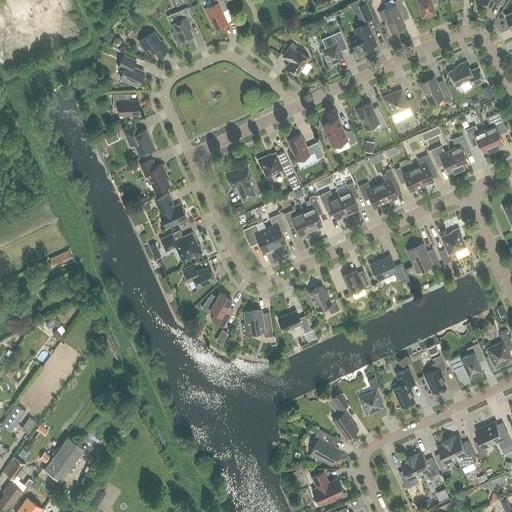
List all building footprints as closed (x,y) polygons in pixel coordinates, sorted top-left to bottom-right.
[(0,28),(0,34),(11,62),(85,34),(78,18),(73,20),(70,13),(78,11),(73,0),(34,0),(38,11),(18,19),(11,2),(0,6),(0,18),(3,27),(0,28)] [(205,8),(214,28),(226,22),(219,7),(225,4),(223,0),(215,0),(217,2),(205,8)] [(373,18),(364,0),(356,0),(349,3),(352,10),(358,7),(365,21),(373,18)] [(386,19),(391,32),(405,26),(403,21),(409,18),(401,0),(397,0),(393,2),(395,5),(378,12),(382,21),(386,19)] [(435,12),(431,1),(433,0),(416,0),(422,16),(435,12)] [(155,20),(161,15),(154,6),(148,10),(155,20)] [(193,21),(187,7),(177,11),(180,19),(171,23),(174,31),(173,33),(173,35),(174,39),(176,40),(178,41),(179,41),(192,35),(187,23),(193,21)] [(363,49),(377,43),(367,23),(354,29),(356,35),(349,38),(354,49),(361,46),(363,49)] [(168,50),(162,40),(161,41),(153,31),(139,42),(148,54),(153,50),(158,57),(168,50)] [(326,47),(321,50),(328,65),(344,58),(339,47),(346,44),(340,31),(322,39),(326,47)] [(115,38),(113,42),(116,46),(121,45),(122,41),(120,38),(115,38)] [(292,43),(282,56),(287,59),(289,58),(291,60),(286,67),(297,74),(309,57),(298,50),(297,51),(294,50),(296,46),(292,43)] [(103,51),(109,53),(111,47),(106,45),(103,51)] [(138,85),(144,72),(133,67),(136,60),(124,55),(118,66),(124,69),(120,78),(128,81),(129,80),(138,85)] [(449,72),(447,73),(449,79),(452,78),(455,86),(469,80),(472,86),(484,81),(478,67),(470,70),(466,61),(458,64),(459,67),(449,71),(449,72)] [(421,84),(429,103),(442,97),(445,102),(451,100),(443,80),(437,83),(434,78),(421,84)] [(412,113),(419,110),(414,97),(406,100),(401,89),(389,95),(389,94),(383,97),(386,103),(392,115),(409,107),(412,113)] [(119,107),(119,115),(139,114),(139,100),(126,101),(125,94),(113,94),(113,107),(119,107)] [(472,101),(474,107),(480,104),(477,98),(472,101)] [(370,103),(356,109),(365,129),(379,122),(381,127),(387,125),(382,114),(377,116),(370,103)] [(485,129),(493,148),(504,143),(500,134),(507,131),(499,112),(486,117),(490,127),(485,129)] [(464,114),(458,117),(461,123),(466,120),(464,114)] [(326,133),(332,147),(347,140),(349,144),(356,142),(351,131),(345,133),(343,129),(342,129),(341,126),(340,127),(337,118),(323,124),(327,133),(326,133)] [(155,148),(146,129),(138,133),(134,125),(123,130),(130,145),(134,143),(139,155),(155,148)] [(493,148),(485,129),(479,132),(476,125),(465,130),(473,146),(478,144),(482,153),(493,148)] [(117,134),(111,136),(113,142),(119,139),(117,134)] [(317,159),(324,155),(318,142),(306,147),(301,134),(287,140),(296,161),(314,152),(317,159)] [(458,168),(469,163),(465,154),(471,152),(464,137),(453,142),(456,147),(450,150),(458,168)] [(374,142),(366,140),(364,151),(373,152),(374,142)] [(458,168),(450,150),(444,152),(441,145),(430,150),(438,167),(443,164),(447,173),(458,168)] [(391,149),(385,151),(388,157),(394,154),(391,149)] [(284,177),(294,172),(288,160),(281,164),(275,152),(265,157),(265,156),(257,159),(261,168),(262,167),(266,177),(281,170),(284,177)] [(422,185),(433,180),(428,168),(433,166),(428,154),(417,159),(420,166),(415,168),(422,185)] [(164,173),(166,172),(162,164),(156,167),(152,159),(140,165),(145,176),(148,175),(155,191),(170,184),(164,173)] [(236,185),(243,200),(255,195),(249,181),(252,180),(245,164),(226,173),(232,187),(236,185)] [(422,185),(415,168),(403,174),(400,167),(395,169),(400,181),(405,178),(410,190),(422,185)] [(385,201),(397,196),(392,185),(397,182),(390,169),(385,171),(386,173),(382,175),(385,182),(378,185),(385,201)] [(294,174),(287,178),(289,183),(297,179),(294,174)] [(322,179),(315,182),(317,188),(324,185),(322,179)] [(353,212),(359,209),(354,199),(359,196),(353,182),(347,185),(349,190),(339,194),(347,213),(352,211),(353,212)] [(385,201),(378,185),(371,188),(368,182),(358,186),(364,197),(369,195),(374,207),(385,201)] [(300,188),(293,191),(296,198),(303,195),(300,188)] [(347,213),(339,194),(333,197),(330,190),(319,195),(326,211),(332,209),(337,219),(342,217),(342,216),(347,213)] [(187,218),(180,203),(174,206),(168,193),(155,200),(160,212),(159,213),(166,228),(187,218)] [(316,229),(322,226),(317,215),(323,213),(314,195),(309,197),(310,200),(313,206),(308,209),(302,211),(311,230),(316,227),(316,229)] [(147,202),(141,205),(144,211),(150,208),(147,202)] [(242,205),(234,208),(238,215),(246,212),(242,205)] [(311,230),(302,211),(297,214),(294,209),(284,214),(290,228),(295,225),(300,236),(306,233),(305,232),(311,230)] [(266,228),(274,246),(279,244),(280,245),(286,243),(281,232),(286,230),(279,213),(269,218),(272,225),(266,228)] [(256,224),(243,230),(242,230),(251,248),(255,247),(254,244),(259,242),(264,253),(269,250),(269,249),(274,246),(266,228),(259,231),(256,224)] [(458,228),(452,231),(453,231),(440,237),(446,248),(438,251),(444,264),(452,261),(449,254),(466,246),(461,234),(458,228)] [(202,252),(199,245),(198,245),(192,232),(175,240),(172,233),(160,239),(165,251),(175,246),(182,260),(195,255),(202,252)] [(154,258),(161,255),(155,242),(149,245),(154,258)] [(423,244),(408,251),(417,271),(431,264),(433,268),(440,265),(434,251),(427,254),(423,244)] [(58,264),(77,257),(74,248),(54,256),(58,264)] [(390,255),(370,264),(377,280),(395,272),(399,281),(408,277),(402,264),(396,267),(390,255)] [(215,279),(209,267),(197,272),(195,266),(183,272),(188,282),(193,279),(197,287),(215,279)] [(365,291),(372,288),(365,273),(358,276),(355,271),(343,276),(351,293),(363,287),(365,291)] [(330,314),(340,309),(335,298),(329,301),(322,286),(308,292),(317,310),(326,306),(330,314)] [(225,310),(232,299),(220,292),(217,297),(210,310),(211,310),(216,313),(212,320),(223,326),(230,313),(225,310)] [(208,296),(201,308),(209,313),(211,310),(210,310),(217,297),(211,293),(209,297),(208,296)] [(261,310),(244,312),(246,324),(241,324),(243,333),(263,330),(264,337),(273,336),(270,318),(262,319),(261,310)] [(305,331),(311,329),(305,315),(299,318),(296,311),(278,319),(283,331),(287,329),(290,331),(295,329),(296,325),(301,323),(305,331)] [(52,317),(47,322),(54,327),(58,322),(52,317)] [(222,330),(219,334),(226,338),(229,334),(222,330)] [(488,349),(495,364),(510,357),(506,347),(511,344),(506,332),(500,335),(503,342),(488,349)] [(469,376),(482,370),(477,360),(483,357),(476,344),(467,348),(469,354),(461,357),(460,354),(449,359),(454,371),(465,366),(469,376)] [(434,345),(426,348),(429,355),(437,351),(434,345)] [(432,393),(446,386),(439,372),(445,369),(440,356),(433,359),(435,363),(431,365),(434,370),(424,375),(432,393)] [(406,357),(397,361),(400,367),(409,363),(406,357)] [(393,389),(401,407),(415,401),(408,386),(415,382),(408,368),(396,374),(401,385),(393,389)] [(371,389),(379,385),(374,376),(367,379),(371,389)] [(380,417),(387,414),(376,389),(359,397),(363,407),(362,407),(366,416),(374,412),(374,411),(377,409),(380,417)] [(348,404),(339,392),(332,397),(342,409),(348,404)] [(16,404),(1,425),(8,430),(23,409),(16,404)] [(346,438),(358,429),(345,411),(333,420),(346,438)] [(33,433),(41,419),(33,415),(25,428),(33,433)] [(502,434),(496,422),(486,426),(494,443),(498,441),(505,455),(511,452),(510,448),(511,447),(511,442),(507,432),(502,434)] [(36,430),(44,435),(47,429),(40,424),(36,430)] [(481,443),(481,444),(476,446),(481,458),(487,455),(484,448),(494,443),(486,426),(476,431),(481,443)] [(331,464),(339,449),(329,444),(333,437),(320,429),(315,437),(319,439),(309,457),(317,462),(319,457),(331,464)] [(60,482),(85,449),(68,436),(43,469),(60,482)] [(455,437),(448,440),(456,458),(461,468),(475,462),(473,458),(476,457),(470,444),(464,447),(459,436),(456,438),(455,437)] [(446,463),(456,458),(448,440),(441,443),(441,444),(438,446),(443,457),(437,459),(443,472),(449,469),(446,463)] [(50,456),(48,454),(44,452),(39,458),(45,463),(49,458),(50,456)] [(412,457),(420,475),(426,472),(428,478),(433,476),(440,474),(434,461),(428,464),(423,453),(420,454),(419,453),(412,457)] [(13,480),(25,464),(14,456),(3,472),(13,480)] [(415,477),(420,475),(412,457),(404,460),(405,461),(402,463),(407,473),(400,476),(406,489),(413,486),(418,483),(415,477)] [(115,468),(107,462),(100,470),(108,476),(115,468)] [(344,494),(337,478),(328,482),(323,471),(311,476),(316,487),(312,489),(319,505),(344,494)] [(501,476),(492,480),(494,485),(503,481),(501,476)] [(24,484),(23,485),(25,487),(28,489),(33,482),(28,478),(24,484)] [(13,504),(23,491),(10,482),(2,492),(4,494),(0,500),(0,504),(6,509),(11,502),(13,504)] [(60,494),(66,485),(61,482),(55,490),(60,494)] [(97,507),(106,492),(95,485),(86,500),(97,507)] [(16,511),(39,511),(42,508),(27,498),(16,511)] [(447,511),(453,508),(450,503),(439,508),(440,511),(447,511)]
